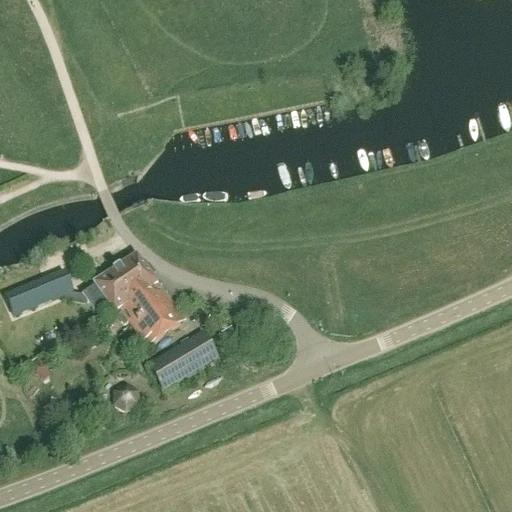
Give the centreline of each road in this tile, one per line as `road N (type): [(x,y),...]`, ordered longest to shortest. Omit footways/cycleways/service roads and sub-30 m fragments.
road 1 (track): [(115,217),(142,207),(173,230),(206,239),(291,242),(359,233),(511,188)]
road 2 (unclassified): [(0,500),(319,371)]
road 3 (unclassified): [(114,216),(160,268),(281,311),(319,371)]
road 4 (unclassified): [(511,288),(319,371)]
